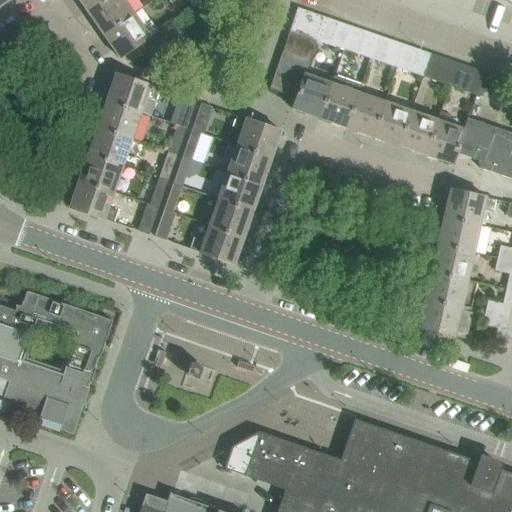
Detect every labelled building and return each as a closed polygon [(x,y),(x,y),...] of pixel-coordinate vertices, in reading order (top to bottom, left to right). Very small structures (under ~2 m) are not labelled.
[(104,0),(78,0),(87,12),(104,0)] [(104,0),(87,12),(103,36),(134,14),(124,0),(104,0)] [(298,8),(293,20),(319,29),(323,17),(298,8)] [(144,41),(157,32),(150,22),(143,27),(134,14),(103,36),(119,58),(144,41)] [(316,40),(316,41),(316,40),(343,50),(351,27),(323,17),(319,29),(316,40)] [(319,29),(293,20),(290,32),(316,40),(319,29)] [(351,27),(343,50),(369,59),(376,36),(351,27)] [(290,32),(286,43),(312,52),(316,41),(316,40),(290,32)] [(376,36),(369,59),(396,68),(403,45),(376,36)] [(286,43),(282,54),(308,63),(312,52),(286,43)] [(430,54),(403,45),(396,68),(422,77),(430,54)] [(282,54),(278,66),(304,75),(304,74),(308,63),(282,54)] [(430,54),(422,77),(448,86),(456,63),(430,54)] [(484,73),(456,63),(448,86),(476,96),(484,73)] [(278,66),(274,77),(300,86),(304,75),(278,66)] [(115,74),(105,102),(141,114),(147,97),(156,101),(160,89),(115,74)] [(296,98),(292,110),(319,119),(331,83),(304,74),(304,75),(300,86),(296,98)] [(319,119),(345,128),(357,92),(360,85),(334,76),(331,83),(319,119)] [(300,86),(274,77),(270,90),(284,95),(296,98),(300,86)] [(357,92),(345,128),(372,137),(384,101),(357,92)] [(195,102),(184,98),(174,125),(176,126),(186,129),(195,102)] [(384,101),(372,137),(398,147),(411,111),(384,101)] [(105,102),(96,128),(132,140),(141,114),(105,102)] [(212,108),(201,104),(191,131),(202,135),(212,108)] [(398,147),(424,156),(437,120),(411,111),(398,147)] [(437,120),(424,156),(451,165),(463,129),(449,124),(452,117),(439,113),(437,120)] [(242,131),(236,147),(272,159),(281,132),(237,116),(233,128),(242,131)] [(511,133),(467,118),(463,129),(451,165),(452,165),(456,154),(477,161),(478,159),(482,161),(479,169),(511,179),(511,133)] [(96,128),(87,155),(122,167),(132,140),(96,128)] [(202,135),(191,131),(182,158),(191,161),(200,135),(202,135)] [(173,136),(167,153),(177,156),(182,139),(173,136)] [(227,174),(262,186),(272,159),(236,147),(227,174)] [(87,155),(78,182),(113,194),(122,167),(87,155)] [(191,161),(182,158),(173,185),(182,188),(191,161)] [(164,162),(158,180),(167,183),(173,166),(164,162)] [(227,174),(218,200),(253,212),(262,186),(227,174)] [(78,182),(69,207),(113,223),(117,211),(108,208),(113,194),(78,182)] [(182,188),(173,185),(164,211),(173,214),(182,188)] [(155,189),(149,206),(158,209),(164,192),(155,189)] [(492,212),(495,200),(449,190),(443,218),(479,226),(482,209),(484,210),(492,212)] [(208,227),(244,239),(253,212),(218,200),(208,227)] [(147,205),(138,231),(149,235),(158,209),(149,206),(147,205)] [(173,214),(164,211),(155,237),(166,241),(176,216),(173,214)] [(443,218),(437,245),(472,254),(479,226),(443,218)] [(194,238),(190,250),(235,265),(244,239),(208,227),(203,241),(194,238)] [(437,245),(431,273),(466,281),(472,254),(437,245)] [(496,259),(511,262),(511,249),(499,247),(496,259)] [(508,275),(505,290),(511,291),(511,262),(496,259),(493,272),(508,275)] [(466,281),(431,273),(424,300),(470,311),(477,283),(466,281)] [(487,302),(484,314),(508,319),(511,301),(511,291),(505,290),(501,306),(487,302)] [(0,378),(9,382),(7,386),(3,401),(0,400),(0,412),(6,414),(7,412),(38,423),(40,418),(61,426),(60,430),(73,435),(112,321),(26,292),(21,307),(16,306),(14,311),(0,306),(0,378)] [(424,300),(418,327),(464,338),(466,327),(470,311),(424,300)] [(502,347),(508,319),(484,314),(481,327),(497,330),(493,344),(493,345),(502,347)] [(511,511),(511,474),(498,469),(499,465),(491,463),(481,459),(480,463),(375,427),(354,420),(340,460),(305,448),(259,432),(232,447),(224,469),(225,469),(285,490),(276,511),(223,511),(211,508),(171,494),(171,493),(170,493),(167,501),(146,494),(139,511),(511,511)]
